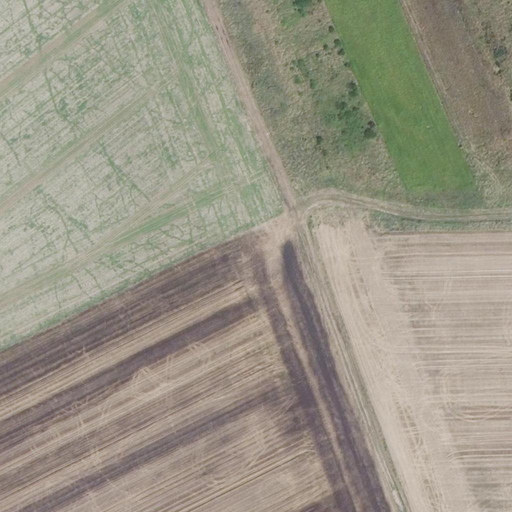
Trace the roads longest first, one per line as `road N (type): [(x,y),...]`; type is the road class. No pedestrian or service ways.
road 1 (track): [(399,511),(206,0)]
road 2 (track): [(511,213),(286,212)]
